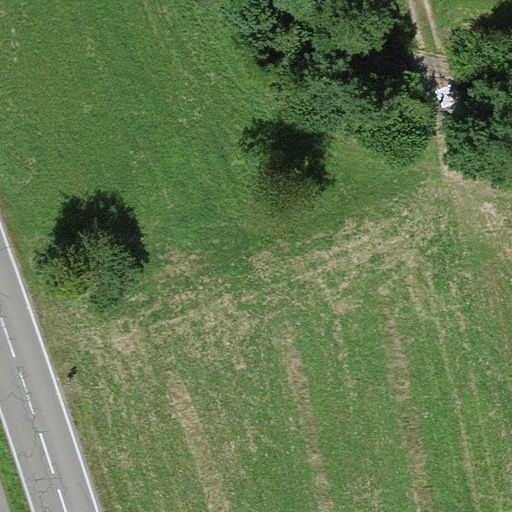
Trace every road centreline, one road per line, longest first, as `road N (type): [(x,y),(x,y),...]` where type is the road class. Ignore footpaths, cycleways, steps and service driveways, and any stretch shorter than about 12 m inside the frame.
road 1 (primary): [(70,511),(0,306)]
road 2 (track): [(449,144),(407,0)]
